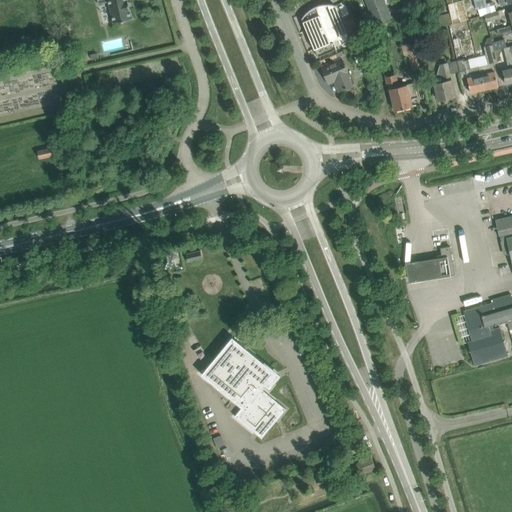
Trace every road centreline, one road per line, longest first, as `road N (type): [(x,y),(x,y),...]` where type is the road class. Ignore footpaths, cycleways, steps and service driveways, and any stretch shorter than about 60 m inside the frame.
road 1 (track): [(0,310),(129,283),(176,436),(209,511)]
road 2 (unclassified): [(404,355),(350,222),(367,188),(411,173),(409,155)]
road 3 (primary): [(379,409),(367,353),(304,188)]
road 4 (primary): [(280,199),(342,348),(379,409)]
road 5 (primary): [(0,248),(201,194)]
road 6 (unclassified): [(201,194),(185,151),(205,92),(178,0)]
road 7 (residential): [(317,96),(400,127),(511,101)]
road 8 (unclassified): [(454,511),(404,355)]
road 9 (unclassified): [(438,511),(397,388),(404,355)]
road 10 (primary): [(202,0),(257,146)]
road 11 (primary): [(281,136),(222,0)]
